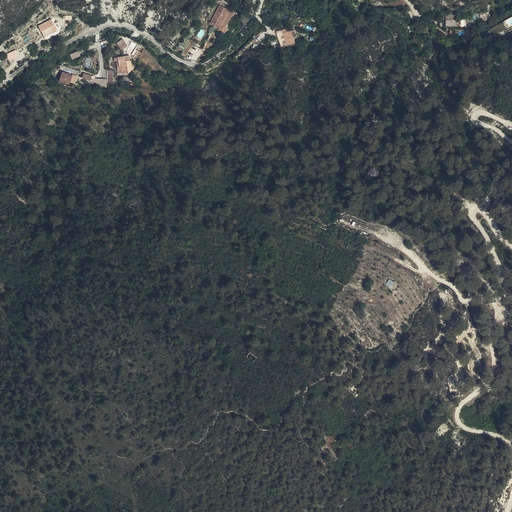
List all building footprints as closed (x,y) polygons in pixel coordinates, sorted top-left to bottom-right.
[(220,14),(222,15),(225,16),(220,25),(221,25),(225,28),(231,17),(231,16),(233,12),(228,10),(229,10),(224,7),(220,14)] [(225,16),(222,15),(217,24),(220,26),(221,25),(220,25),(225,16)] [(294,30),(283,33),(287,45),(288,45),(288,47),(296,45),(293,37),(296,36),(294,30)] [(124,38),(117,41),(121,49),(128,46),(124,38)] [(131,60),(131,55),(123,55),(123,71),(133,71),(133,60),(131,60)] [(82,77),(91,80),(93,75),(84,72),(82,77)] [(108,85),(107,77),(92,78),(93,86),(108,85)] [(461,258),(459,257),(458,258),(457,259),(456,260),(456,261),(456,263),(457,264),(458,266),(460,266),(461,266),(462,265),(464,264),(464,262),(464,260),(463,259),(461,258)] [(264,356),(258,352),(254,356),(254,357),(261,361),(264,356)]
